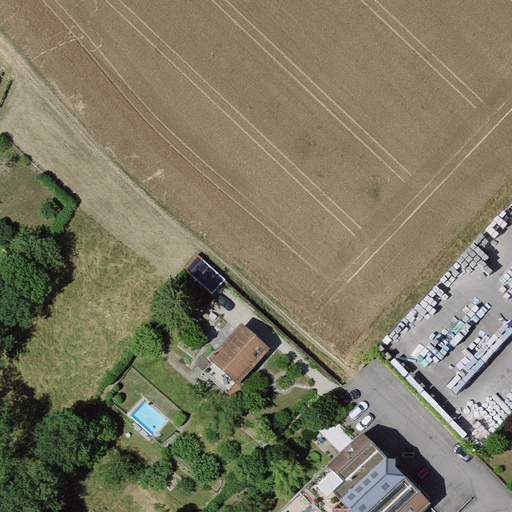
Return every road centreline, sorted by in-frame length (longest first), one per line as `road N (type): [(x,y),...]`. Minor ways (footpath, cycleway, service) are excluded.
road 1 (track): [(355,381),(162,211),(0,44)]
road 2 (residential): [(511,507),(458,477),(355,381)]
